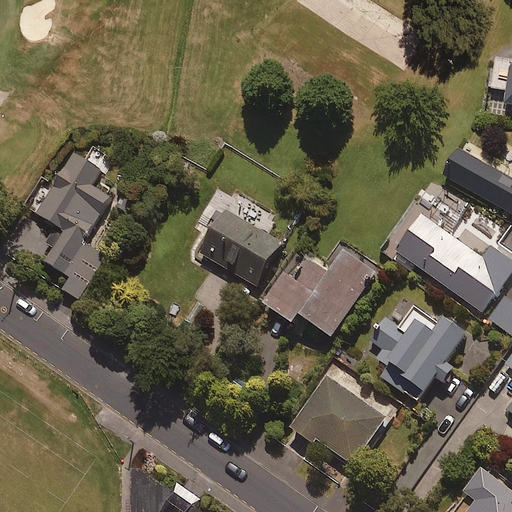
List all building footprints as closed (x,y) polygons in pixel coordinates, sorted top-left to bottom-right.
[(511,60),(496,57),(490,87),(510,91),(508,102),(511,103),(511,60)] [(511,177),(460,149),(445,177),(511,212),(511,177)] [(111,255),(86,239),(115,194),(96,182),(103,171),(74,152),(36,212),(58,226),(49,240),(54,243),(40,264),(67,281),(61,291),(80,303),(111,255)] [(281,242),(227,208),(200,250),(254,284),(281,242)] [(485,258),(421,212),(390,256),(411,271),(416,265),(484,313),(511,273),(511,259),(493,247),(485,258)] [(378,273),(339,245),(325,266),(310,255),(302,265),(295,261),(266,301),(295,322),(302,312),(334,335),(378,273)] [(511,302),(506,298),(490,320),(511,335),(511,302)] [(440,324),(416,307),(401,327),(388,318),(371,340),(384,350),(379,358),(390,366),(383,376),(419,402),(437,377),(445,382),(456,367),(447,361),(469,331),(447,315),(440,324)] [(511,357),(498,377),(511,386),(511,357)] [(389,418),(329,376),(293,427),(315,443),(318,439),(355,465),(389,418)] [(511,511),(511,489),(483,467),(465,491),(477,500),(467,511),(511,511)] [(200,511),(136,468),(129,468),(128,511),(200,511)]
